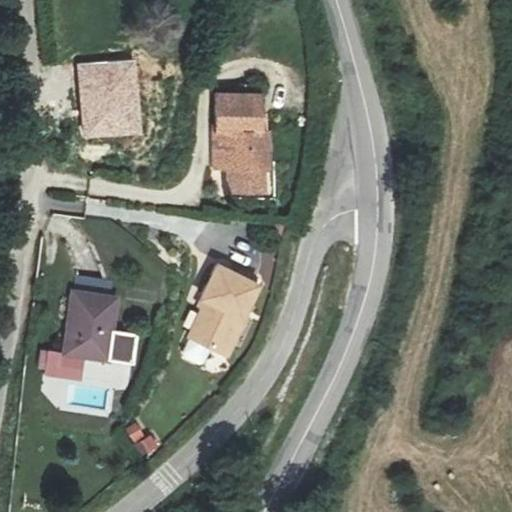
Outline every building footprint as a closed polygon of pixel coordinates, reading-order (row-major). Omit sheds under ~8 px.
[(80,66),(86,136),(139,132),(133,62),(80,66)] [(262,94),(218,95),(219,126),(213,126),(213,167),(228,167),(228,194),(266,194),(266,170),(271,170),(271,131),(263,131),(262,94)] [(258,287),(220,268),(204,300),(210,303),(193,339),(225,354),(258,287)] [(75,277),(65,353),(49,350),(45,375),(80,380),(84,355),(135,362),(138,337),(110,333),(115,297),(111,296),(113,282),(75,277)] [(187,343),(183,358),(204,364),(208,348),(187,343)]
